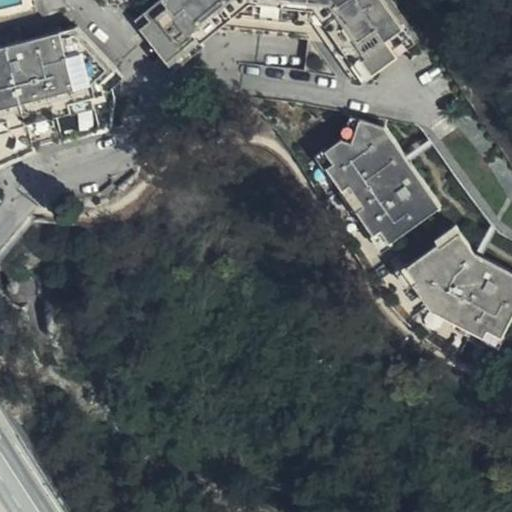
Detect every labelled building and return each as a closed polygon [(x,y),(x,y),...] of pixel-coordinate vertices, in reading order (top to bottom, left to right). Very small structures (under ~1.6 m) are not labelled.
[(151,19),(142,28),(170,60),(196,37),(201,43),(242,8),(234,0),(158,0),(145,12),(151,19)] [(234,0),(242,8),(242,0),(324,8),(337,0),(234,0)] [(324,8),(242,0),(242,8),(241,17),(323,26),(324,16),(324,8)] [(324,16),(323,26),(363,80),(420,39),(392,0),(337,0),(324,8),(324,16)] [(151,19),(145,12),(135,20),(142,28),(151,19)] [(0,48),(0,119),(11,116),(14,128),(74,110),(71,99),(107,89),(103,77),(120,58),(79,26),(0,48)] [(201,43),(196,37),(170,60),(178,69),(204,47),(201,43)] [(352,116),(347,140),(357,142),(362,118),(352,116)] [(401,127),(362,118),(357,142),(347,140),(332,148),(339,161),(333,164),(345,185),(352,182),(364,204),(357,207),(371,234),(386,226),(394,241),(447,213),(401,127)] [(339,161),(332,148),(319,154),(326,167),(333,164),(339,161)] [(364,204),(352,182),(345,185),(337,190),(349,212),(357,207),(364,204)] [(386,226),(371,234),(363,238),(372,253),(394,241),(386,226)] [(460,226),(411,264),(422,277),(418,280),(438,307),(488,336),(492,329),(504,335),(511,321),(511,270),(476,249),(460,226)] [(411,264),(403,271),(413,284),(418,280),(422,277),(411,264)] [(504,335),(492,329),(488,336),(485,340),(497,347),(504,335)]
